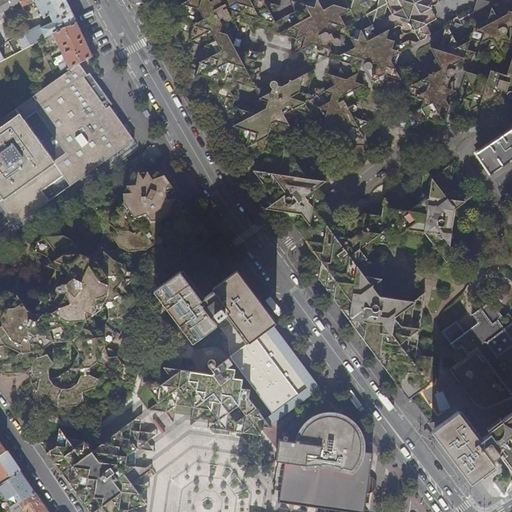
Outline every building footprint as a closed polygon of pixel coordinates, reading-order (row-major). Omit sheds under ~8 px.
[(0,50),(0,13),(20,2),(19,0),(0,0),(0,60),(4,59),(0,50)] [(70,7),(65,0),(36,0),(35,1),(44,18),(50,15),(52,20),(51,20),(52,23),(50,24),(48,22),(44,24),(45,27),(41,28),(38,26),(19,36),(25,48),(37,41),(53,33),(77,22),(70,7)] [(213,0),(211,2),(210,0),(188,0),(182,4),(188,14),(166,25),(166,26),(183,31),(177,48),(190,41),(204,46),(200,62),(188,68),(197,71),(194,80),(205,74),(211,83),(207,95),(206,100),(219,95),(212,110),(224,104),(234,126),(223,131),(247,139),(240,164),(267,150),(274,155),(284,147),(281,142),(283,140),(278,131),(294,135),(289,124),(290,117),(316,125),(310,113),(319,109),(325,118),(320,135),(331,129),(334,131),(334,128),(341,124),(353,146),(356,137),(365,140),(359,128),(370,123),(352,117),(348,107),(350,99),(359,102),(354,94),(356,90),(364,85),(355,82),(358,71),(362,59),(377,63),(373,75),(372,80),(378,91),(382,79),(384,75),(401,80),(395,68),(400,52),(391,49),(394,41),(385,38),(388,30),(398,26),(400,26),(400,29),(401,32),(405,33),(408,32),(409,30),(414,31),(419,41),(431,34),(436,18),(431,8),(431,6),(434,6),(437,5),(439,0),(438,0),(213,0)] [(481,42),(476,59),(493,47),(504,59),(509,40),(506,34),(506,28),(511,27),(511,10),(511,11),(508,10),(507,14),(500,18),(496,16),(491,8),(487,22),(482,23),(469,19),(474,27),(473,32),(464,37),(481,42)] [(93,56),(77,22),(53,33),(67,61),(58,65),(62,72),(74,66),(80,63),(93,56)] [(428,119),(444,124),(439,113),(441,105),(450,108),(443,97),(450,76),(449,67),(461,61),(463,61),(464,58),(476,52),(467,49),(469,40),(460,45),(457,43),(460,24),(438,50),(429,47),(437,59),(431,74),(413,69),(420,81),(398,92),(418,98),(411,113),(399,119),(408,122),(405,130),(416,124),(423,135),(428,119)] [(468,83),(458,117),(468,112),(471,113),(476,121),(481,103),(491,98),(494,100),(496,96),(503,93),(506,94),(511,91),(511,89),(511,58),(511,59),(508,72),(503,74),(492,70),(485,59),(481,73),(476,75),(463,70),(468,83)] [(80,63),(0,119),(0,203),(15,226),(135,139),(110,105),(106,109),(84,77),(87,74),(80,63)] [(511,128),(475,153),(489,174),(511,158),(511,128)] [(287,149),(286,150),(300,169),(318,171),(301,169),(287,149)] [(320,279),(410,398),(412,397),(449,369),(432,366),(434,357),(425,356),(418,346),(425,292),(413,301),(380,296),(382,278),(365,276),(370,242),(387,245),(394,256),(397,237),(407,229),(425,232),(446,262),(451,234),(456,210),(475,195),(450,191),(453,165),(431,180),(423,168),(414,204),(403,211),(387,209),(379,198),(376,216),(357,213),(355,230),(346,229),(327,203),(316,189),(337,174),(318,171),(300,169),(286,150),(256,171),(278,201),(267,209),(285,212),(299,230),(322,261),(320,279)] [(186,242),(193,228),(185,219),(183,204),(175,200),(167,200),(148,172),(140,173),(132,179),(125,194),(125,203),(118,208),(111,204),(94,206),(103,220),(104,237),(96,253),(88,258),(97,262),(121,247),(124,240),(133,243),(137,250),(145,250),(154,244),(163,248),(176,247),(186,242)] [(158,172),(148,172),(167,200),(175,200),(174,190),(165,176),(158,172)] [(192,217),(186,207),(183,204),(185,219),(193,228),(192,217)] [(34,250),(47,256),(62,256),(71,264),(80,263),(79,254),(70,240),(60,244),(54,237),(49,244),(38,242),(34,250)] [(0,334),(11,341),(4,346),(4,355),(12,359),(20,354),(28,353),(37,352),(51,342),(68,341),(76,336),(84,321),(100,310),(103,303),(107,295),(106,266),(121,257),(129,259),(137,250),(133,243),(124,240),(121,247),(97,262),(88,258),(80,263),(71,264),(62,256),(47,256),(56,269),(58,263),(73,268),(93,273),(99,282),(92,295),(75,303),(64,334),(49,337),(35,344),(11,331),(1,326),(0,324),(0,334)] [(101,339),(110,343),(117,338),(125,323),(124,313),(132,308),(140,291),(139,274),(132,264),(129,259),(121,257),(106,266),(107,295),(103,303),(108,310),(108,319),(105,326),(97,332),(101,339)] [(15,287),(0,297),(0,324),(1,326),(11,331),(35,344),(49,337),(64,334),(75,303),(92,295),(99,282),(93,273),(73,268),(58,263),(56,269),(48,286),(32,296),(16,297),(15,287)] [(156,287),(196,339),(217,323),(228,314),(248,340),(265,328),(272,322),(233,270),(212,286),(214,288),(199,299),(178,270),(156,287)] [(444,413),(447,417),(465,404),(485,430),(493,425),(490,421),(507,410),(511,405),(511,316),(508,312),(506,314),(503,317),(491,301),(473,314),(479,322),(465,332),(456,321),(441,332),(455,351),(461,347),(462,348),(456,352),(455,353),(461,361),(459,362),(449,369),(412,397),(431,423),(444,413)] [(309,386),(265,328),(248,340),(228,314),(217,323),(227,336),(230,355),(234,360),(273,412),(274,413),(309,386)] [(84,321),(76,336),(102,348),(110,343),(101,339),(97,332),(92,324),(84,321)] [(316,381),(272,322),(265,328),(309,386),(316,381)] [(0,372),(4,374),(21,373),(29,368),(33,359),(28,353),(20,354),(12,359),(4,355),(4,346),(11,341),(0,334),(0,372)] [(68,341),(78,354),(70,370),(55,380),(47,381),(46,372),(37,372),(30,377),(31,386),(34,391),(38,394),(48,396),(47,403),(56,407),(73,406),(81,402),(88,397),(105,396),(114,390),(120,376),(120,367),(111,353),(102,348),(76,336),(68,341)] [(29,368),(21,373),(30,377),(37,372),(46,372),(49,363),(46,357),(44,356),(37,352),(28,353),(33,359),(29,368)] [(234,360),(230,355),(223,361),(226,366),(234,360)] [(271,426),(270,425),(265,418),(226,366),(223,361),(208,372),(163,365),(171,376),(160,383),(143,380),(158,400),(147,408),(174,412),(175,403),(193,406),(190,423),(200,416),(217,418),(231,420),(232,416),(228,411),(238,403),(245,413),(240,417),(240,421),(262,425),(271,426)] [(321,386),(316,381),(309,386),(274,413),(273,412),(265,418),(270,425),(321,386)] [(38,394),(34,391),(40,400),(47,403),(48,396),(38,394)] [(501,446),(511,460),(511,416),(509,413),(493,425),(485,430),(465,404),(447,417),(434,427),(473,479),(495,463),(489,455),(490,454),(493,457),(500,452),(497,449),(501,446)] [(282,462),(284,462),(287,463),(283,491),(284,494),(285,497),(289,500),(293,502),(350,504),(365,504),(366,493),(370,493),(374,491),(376,488),(377,485),(377,482),(375,479),(373,477),(369,476),(370,473),(361,471),(362,466),(364,466),(365,465),(366,464),(366,462),(365,461),(363,460),(364,451),(336,412),(327,411),(320,413),(314,415),(308,419),(302,425),(299,430),(297,436),(295,442),(279,439),(276,460),(275,460),(274,467),(282,468),(282,462)] [(364,441),(345,414),(341,413),(336,412),(364,451),(365,443),(364,441)] [(260,434),(262,425),(240,421),(240,417),(235,421),(232,416),(231,420),(217,418),(207,425),(260,434)] [(89,440),(66,436),(63,454),(59,457),(89,498),(124,472),(121,467),(122,462),(134,464),(127,454),(147,439),(132,419),(112,434),(110,443),(101,441),(96,434),(89,440)] [(90,511),(99,511),(96,508),(132,482),(124,472),(89,498),(59,457),(63,454),(66,436),(59,428),(57,445),(40,443),(55,464),(90,511)] [(0,484),(20,470),(6,450),(0,454),(0,484)] [(372,452),(364,451),(363,460),(365,461),(366,462),(366,464),(365,465),(364,466),(362,466),(361,471),(370,473),(372,452)] [(284,462),(279,498),(283,503),(351,511),(363,511),(365,504),(350,504),(293,502),(289,500),(285,497),(284,494),(283,491),(287,463),(284,462)] [(35,492),(20,470),(0,484),(0,492),(11,508),(35,492)] [(502,496),(507,495),(511,483),(511,480),(510,478),(495,479),(493,484),(502,496)] [(99,511),(132,511),(136,509),(129,499),(147,502),(132,482),(96,508),(99,511)] [(5,511),(11,508),(0,492),(0,500),(1,503),(0,503),(0,507),(3,511),(5,511)] [(48,511),(35,492),(11,508),(5,511),(10,511),(11,511),(10,511),(48,511)]
